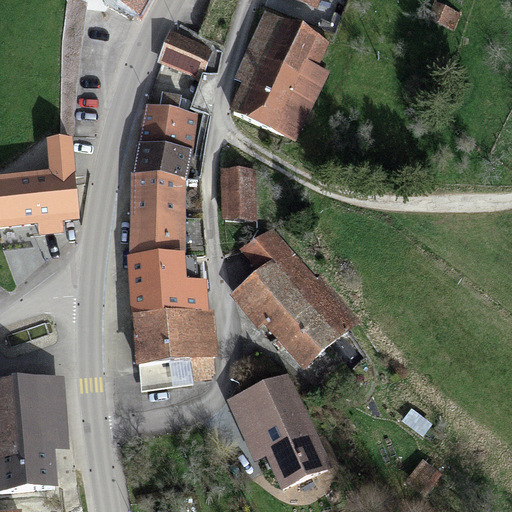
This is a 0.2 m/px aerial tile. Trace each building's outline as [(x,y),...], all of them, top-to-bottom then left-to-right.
[(126,0),(143,9),(148,0),(126,0)] [(328,42),(271,14),(238,81),(249,86),(236,112),(300,143),(336,70),(318,61),(328,42)] [(213,51),(173,33),(158,64),(198,82),(213,51)] [(138,138),(188,149),(195,114),(146,105),(138,138)] [(138,138),(134,176),(186,177),(188,149),(138,138)] [(52,168),(0,172),(0,185),(3,226),(45,223),(46,234),(89,231),(82,140),(50,142),(52,168)] [(186,177),(134,176),(131,261),(189,254),(186,177)] [(189,254),(131,261),(138,319),(212,310),(205,252),(189,254)] [(212,310),(138,319),(143,366),(218,357),(212,310)] [(0,385),(0,461),(2,461),(4,494),(64,489),(61,453),(73,453),(67,380),(0,385)]
